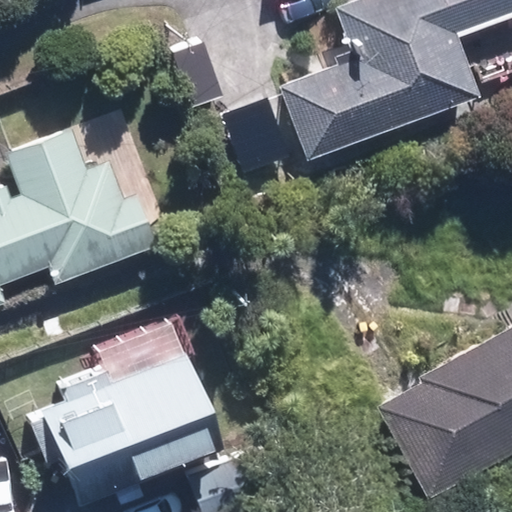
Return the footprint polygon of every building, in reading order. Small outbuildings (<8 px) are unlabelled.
[(511,0),(336,0),(355,44),(279,74),(310,151),(488,79),(465,21),(511,1),(511,0)] [(54,274),(163,233),(114,102),(8,141),(20,172),(0,179),(0,294),(8,291),(2,274),(48,257),(54,274)] [(21,408),(39,456),(58,449),(75,492),(181,451),(186,449),(240,429),(190,299),(97,335),(106,358),(48,380),(54,395),(21,408)] [(511,446),(511,302),(373,386),(437,492),(511,446)] [(208,511),(283,484),(259,421),(240,429),(186,449),(181,451),(204,511),(208,511)]
